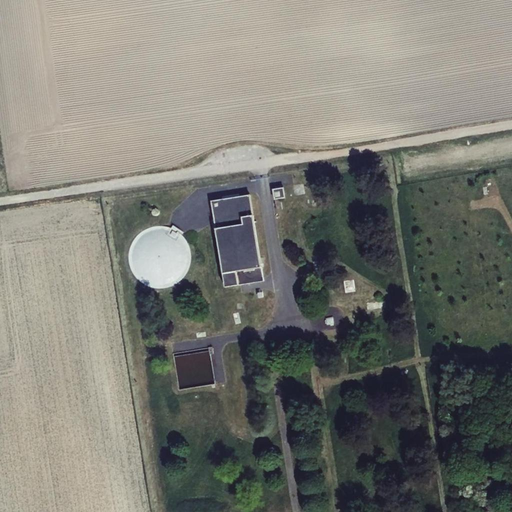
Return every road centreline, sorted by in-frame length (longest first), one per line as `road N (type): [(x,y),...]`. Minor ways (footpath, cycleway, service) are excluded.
road 1 (residential): [(0,198),(260,163)]
road 2 (track): [(511,123),(260,163)]
